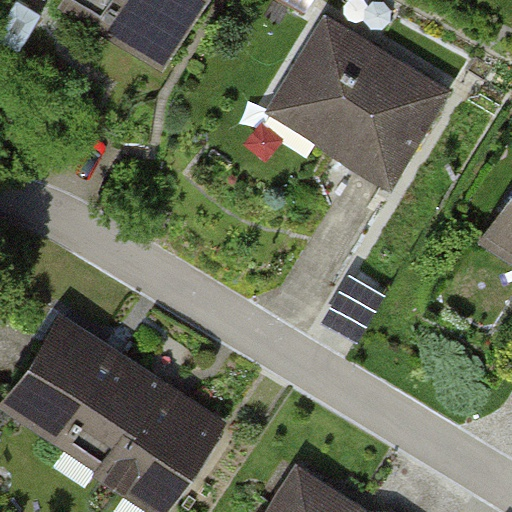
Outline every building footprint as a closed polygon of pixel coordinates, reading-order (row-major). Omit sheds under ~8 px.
[(218,0),(133,0),(138,2),(123,33),(186,65),(218,0)] [(335,17),(280,109),(404,184),(460,92),(335,17)] [(511,222),(500,242),(511,249),(511,222)] [(77,319),(18,407),(173,510),(232,422),(77,319)] [(377,511),(311,469),(282,511),(377,511)]
